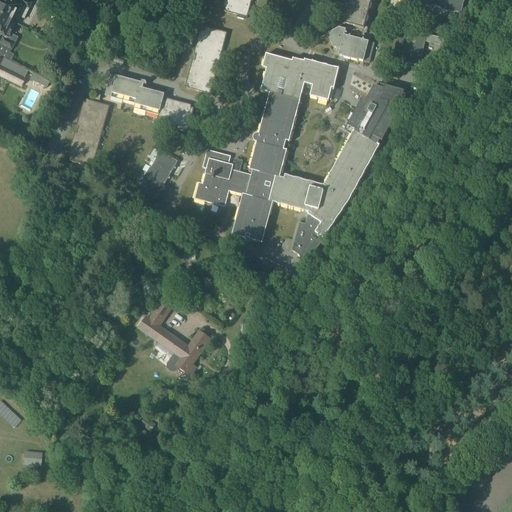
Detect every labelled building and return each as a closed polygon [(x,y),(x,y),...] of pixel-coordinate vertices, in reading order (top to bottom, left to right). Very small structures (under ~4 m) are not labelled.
[(0,0),(0,16),(14,24),(18,17),(24,20),(26,16),(27,16),(33,4),(24,0),(19,0),(17,6),(4,0),(0,0)] [(224,13),(238,16),(238,18),(244,20),(245,18),(247,19),(251,3),(239,0),(224,0),(224,3),(226,4),(224,13)] [(349,3),(346,15),(343,14),(340,24),(364,30),(371,0),(346,0),(346,2),(349,3)] [(398,0),(406,2),(408,1),(417,4),(418,5),(431,9),(432,8),(441,10),(442,11),(455,15),(454,18),(441,39),(427,36),(415,32),(413,39),(399,35),(394,52),(404,54),(402,63),(404,63),(409,64),(419,67),(425,43),(444,47),(460,21),(461,15),(464,3),(471,5),(471,0),(398,0)] [(14,24),(0,16),(0,34),(4,37),(1,45),(0,46),(0,57),(7,61),(11,63),(14,56),(10,54),(12,50),(13,51),(13,50),(16,43),(18,38),(12,35),(14,31),(11,30),(14,24)] [(201,37),(199,36),(197,43),(223,50),(227,34),(204,28),(201,37)] [(370,64),(375,44),(345,37),(346,31),(339,29),(327,36),(334,49),(340,50),(339,56),(343,57),(344,59),(357,62),(359,61),(370,64)] [(195,50),(198,50),(196,59),(219,65),(223,50),(197,43),(195,50)] [(205,176),(203,185),(199,184),(194,200),(225,209),(229,192),(243,196),(232,237),(245,240),(246,238),(250,239),(249,241),(262,245),(273,204),(309,214),(305,226),(300,224),(292,252),(305,260),(297,271),(302,274),(309,263),(324,240),(348,205),(349,206),(380,149),(379,148),(380,147),(378,146),(380,141),(382,142),(408,96),(403,95),(404,93),(404,92),(385,87),(384,90),(374,87),(359,114),(355,112),(347,127),(353,129),(320,188),(285,178),(284,182),(279,181),(280,179),(287,152),(284,151),(286,142),(289,143),(305,85),(312,87),(310,97),(328,102),(329,101),(331,102),(336,84),(335,84),(339,70),(305,61),(304,63),(293,60),(292,62),(266,56),(263,69),(267,70),(261,93),(270,95),(259,135),(258,135),(257,135),(256,135),(255,136),(254,137),(254,138),(253,139),(253,140),(254,141),(254,142),(255,143),(256,144),(257,144),(249,173),(252,174),(252,177),(240,173),(243,162),(241,161),(237,160),(235,160),(233,167),(231,166),(229,166),(231,158),(208,152),(203,169),(207,170),(205,176)] [(0,78),(21,88),(29,71),(11,63),(7,61),(0,57),(0,78)] [(193,67),(191,67),(189,73),(215,80),(219,65),(196,59),(193,67)] [(187,90),(202,93),(201,95),(208,97),(208,95),(211,96),(215,80),(189,73),(187,80),(190,81),(187,90)] [(47,89),(50,82),(33,74),(30,81),(47,89)] [(135,105),(135,106),(134,109),(159,116),(163,101),(165,96),(143,90),(144,85),(146,86),(147,85),(146,83),(144,82),(142,84),(111,76),(105,97),(111,98),(135,105)] [(84,109),(82,108),(80,115),(106,122),(110,107),(99,104),(94,102),(87,100),(84,109)] [(159,117),(157,125),(172,129),(179,103),(172,101),(172,103),(163,101),(159,116),(159,117)] [(186,105),(179,103),(172,129),(188,133),(189,131),(191,131),(192,125),(190,124),(194,110),(185,107),(186,105)] [(78,122),(81,122),(78,131),(101,138),(106,122),(80,115),(78,122)] [(76,139),(73,139),(71,145),(97,153),(101,138),(78,131),(76,139)] [(70,152),(72,153),(69,162),(93,168),(97,153),(71,145),(70,152)] [(156,158),(156,160),(154,164),(172,173),(178,163),(160,152),(156,158)] [(152,168),(150,168),(147,174),(165,184),(172,173),(154,164),(152,168)] [(141,186),(148,190),(145,195),(156,201),(165,184),(147,174),(143,180),(144,181),(141,186)] [(237,249),(235,255),(250,262),(252,256),(237,249)] [(300,277),(266,260),(262,268),(296,285),(300,277)] [(177,370),(178,369),(190,377),(197,368),(193,366),(211,341),(199,333),(189,348),(161,328),(179,301),(167,293),(149,319),(147,318),(138,330),(174,355),(168,365),(167,366),(167,367),(167,369),(169,371),(170,372),(171,372),(172,372),(174,372),(176,371),(177,370)] [(251,336),(251,326),(242,326),(242,335),(251,336)]
